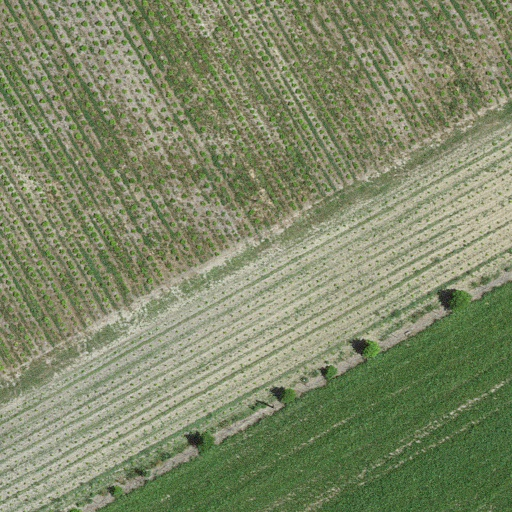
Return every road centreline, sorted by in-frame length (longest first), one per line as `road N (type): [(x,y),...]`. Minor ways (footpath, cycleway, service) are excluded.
road 1 (track): [(0,392),(511,106)]
road 2 (track): [(372,184),(333,153),(236,0)]
road 3 (track): [(0,149),(81,282),(126,321)]
